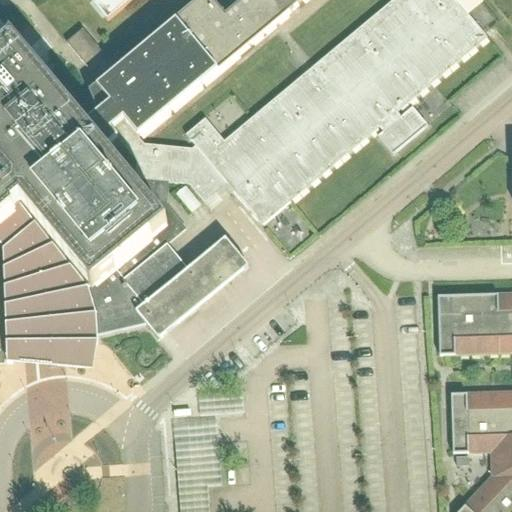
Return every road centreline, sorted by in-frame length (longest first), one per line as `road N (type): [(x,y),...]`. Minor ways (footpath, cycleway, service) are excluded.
road 1 (unclassified): [(132,428),(511,98)]
road 2 (unclassified): [(132,428),(87,402),(44,404),(22,415),(3,445),(6,511)]
